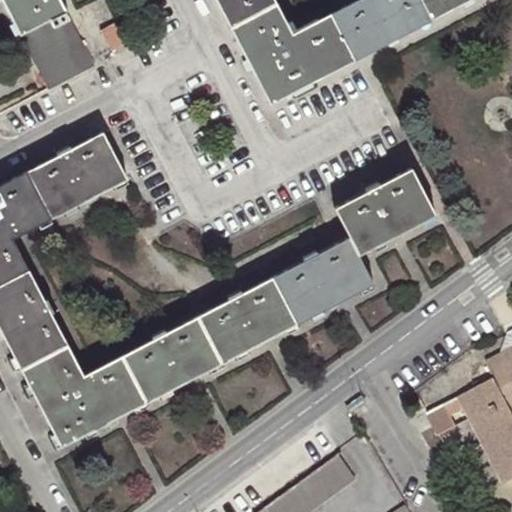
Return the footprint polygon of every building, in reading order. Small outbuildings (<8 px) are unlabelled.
[(68,22),(56,0),(0,0),(0,8),(21,48),(68,22)] [(276,7),(272,0),(213,0),(230,32),(276,7)] [(419,0),(368,0),(332,19),(357,65),(396,45),(433,26),(419,0)] [(419,0),(433,26),(470,7),(483,0),(419,0)] [(276,7),(230,32),(247,65),(270,110),(357,65),(332,19),(293,39),(276,7)] [(116,20),(100,29),(111,50),(127,41),(116,20)] [(68,22),(21,48),(44,91),(90,67),(68,22)] [(128,184),(104,137),(26,177),(51,224),(75,211),(128,184)] [(437,222),(412,176),(335,215),(360,262),(398,242),(437,222)] [(51,224),(26,177),(0,190),(0,290),(29,276),(12,244),(51,224)] [(351,244),(274,283),(299,330),(352,303),(376,291),(351,244)] [(67,350),(29,276),(0,290),(0,334),(3,339),(21,375),(67,350)] [(274,283),(200,322),(224,369),(272,344),(299,330),(274,283)] [(200,322),(123,362),(148,408),(197,383),(224,369),(200,322)] [(511,338),(509,340),(500,358),(487,365),(495,382),(460,400),(505,487),(511,483),(511,338)] [(67,350),(21,375),(61,452),(122,421),(148,408),(123,362),(84,382),(67,350)] [(454,432),(441,409),(427,417),(439,440),(454,432)] [(310,511),(355,480),(338,456),(261,511),(310,511)]
